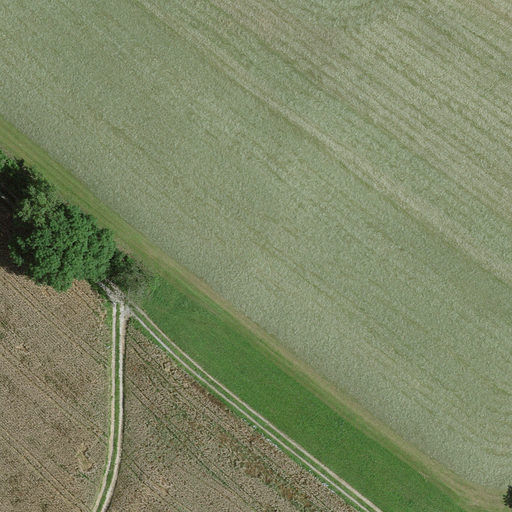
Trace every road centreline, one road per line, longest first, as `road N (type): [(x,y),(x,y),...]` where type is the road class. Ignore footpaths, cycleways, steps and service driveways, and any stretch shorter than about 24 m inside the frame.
road 1 (track): [(370,511),(0,193)]
road 2 (track): [(95,511),(116,435),(121,301)]
